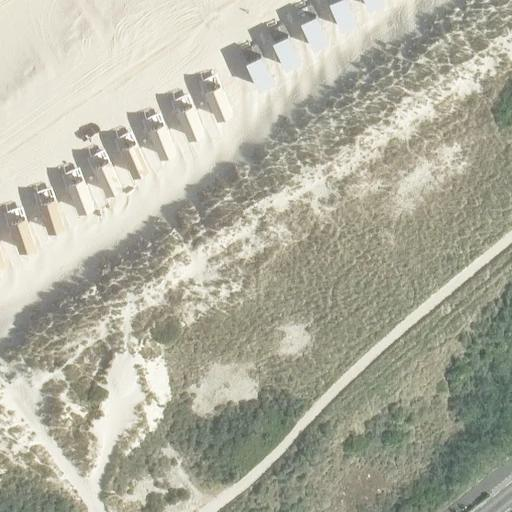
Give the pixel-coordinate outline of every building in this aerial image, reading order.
[(388,0),(370,0),(377,17),(393,11),(388,0)] [(352,1),(337,7),(349,37),(365,31),(352,1)] [(323,21),(307,27),(319,57),(335,51),(323,21)] [(296,40),(280,46),(292,77),(308,70),(296,40)] [(269,58),(253,64),(265,94),(281,88),(269,58)] [(225,87),(210,93),(222,124),(237,117),(225,87)] [(198,108),(183,114),(195,145),(211,138),(198,108)] [(169,126),(154,132),(166,162),(182,156),(169,126)] [(142,146),(127,152),(139,183),(155,176),(142,146)] [(116,164),(101,170),(113,201),(129,194),(116,164)] [(89,181),(74,187),(86,218),(101,211),(89,181)] [(61,201),(46,207),(58,237),(74,231),(61,201)] [(31,221),(16,227),(28,258),(43,252),(31,221)] [(0,241),(0,272),(11,268),(0,241)]
